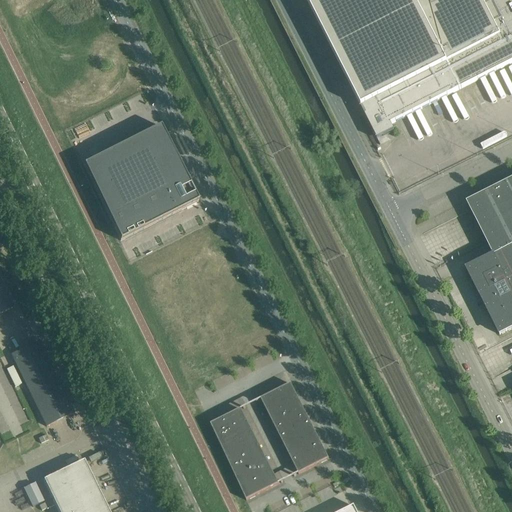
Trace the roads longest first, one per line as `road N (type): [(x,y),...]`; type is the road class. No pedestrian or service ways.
road 1 (unclassified): [(374,511),(115,0)]
road 2 (secondary): [(0,118),(192,511)]
road 3 (tertiary): [(511,451),(390,211)]
road 4 (tertiary): [(390,211),(283,0)]
road 5 (unclassified): [(390,211),(511,151)]
